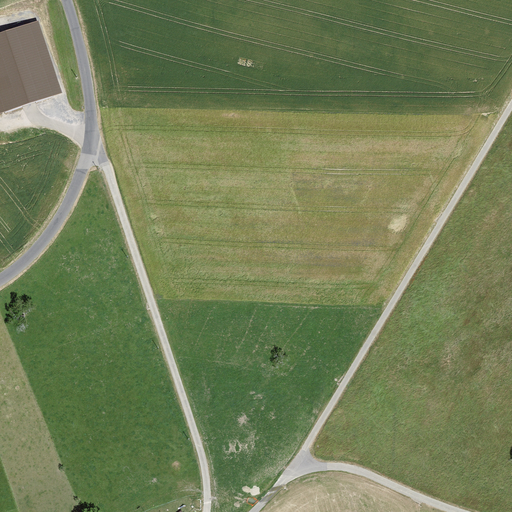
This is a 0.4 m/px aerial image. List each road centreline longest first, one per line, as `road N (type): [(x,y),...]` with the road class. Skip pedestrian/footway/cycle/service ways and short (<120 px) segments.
road 1 (track): [(295,473),(511,104)]
road 2 (unclassified): [(204,511),(191,425),(105,165),(88,137)]
road 3 (unclassified): [(253,511),(286,476),(328,466),(449,511)]
road 4 (unclassified): [(0,280),(51,231),(88,137)]
road 5 (unclassified): [(88,137),(86,87),(64,0)]
